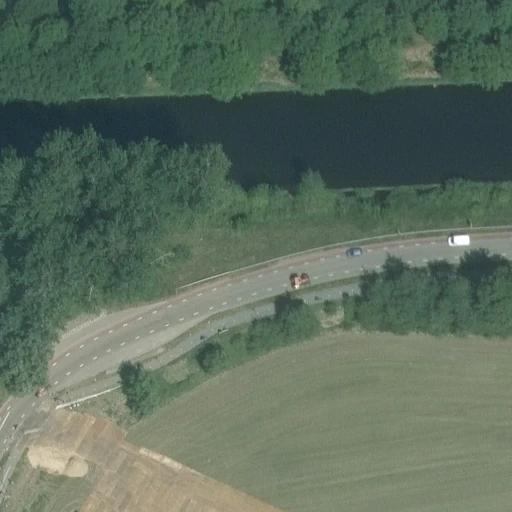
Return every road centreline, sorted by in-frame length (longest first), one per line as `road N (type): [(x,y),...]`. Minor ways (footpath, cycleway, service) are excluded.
road 1 (tertiary): [(0,432),(76,360),(194,306),(356,261),(511,245)]
road 2 (tertiary): [(511,6),(0,32)]
